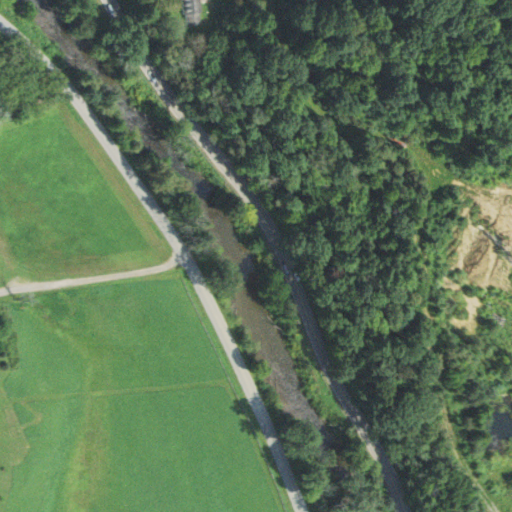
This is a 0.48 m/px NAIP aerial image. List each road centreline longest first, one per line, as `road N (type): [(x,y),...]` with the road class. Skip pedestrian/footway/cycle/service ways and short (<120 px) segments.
road 1 (tertiary): [(414,511),(348,396),(257,196),(156,74),(109,0)]
road 2 (tertiary): [(305,511),(194,266),(82,104),(0,21)]
road 3 (track): [(499,511),(449,434),(416,273),(423,206),(435,191),(465,184)]
road 4 (track): [(511,212),(308,106),(254,0)]
